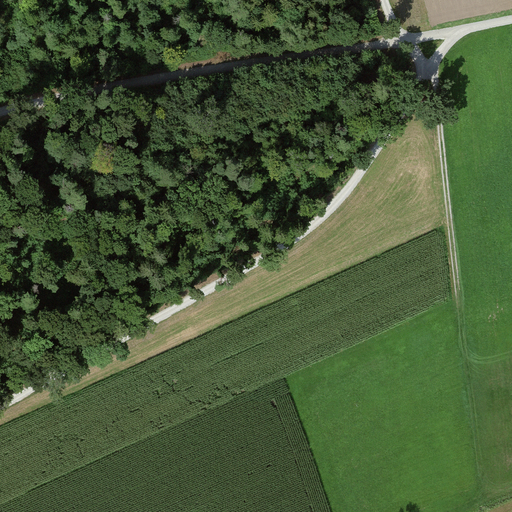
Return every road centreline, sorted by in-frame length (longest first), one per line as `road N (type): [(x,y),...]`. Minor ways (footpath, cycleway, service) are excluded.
road 1 (track): [(385,0),(427,67),(425,80),(324,213),(265,258),(0,406)]
road 2 (track): [(511,20),(0,111)]
road 3 (track): [(461,322),(434,68)]
